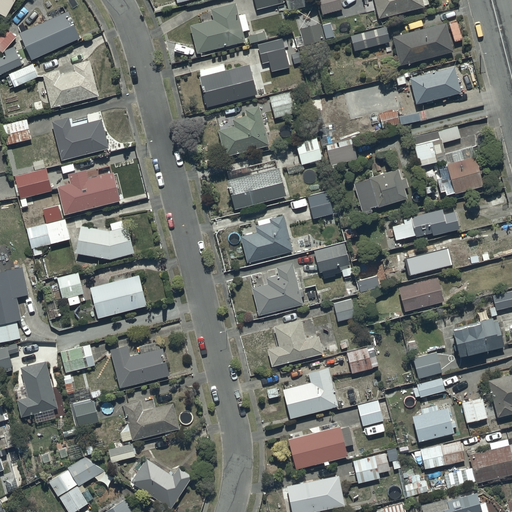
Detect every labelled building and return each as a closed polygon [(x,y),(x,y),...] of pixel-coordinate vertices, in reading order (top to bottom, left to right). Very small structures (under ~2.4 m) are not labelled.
[(0,0),(0,15),(3,17),(12,0),(0,0)] [(252,0),(255,9),(282,2),(281,0),(252,0)] [(283,0),(286,10),(314,3),(312,0),(283,0)] [(320,16),(321,21),(327,20),(325,14),(341,10),(338,0),(317,0),(321,16),(320,16)] [(371,0),(376,19),(422,7),(422,5),(427,4),(425,0),(371,0)] [(187,25),(194,54),(243,42),(241,31),(246,30),(243,14),(237,15),(233,1),(208,7),(211,19),(187,25)] [(17,33),(29,60),(79,38),(72,23),(74,22),(71,17),(70,18),(66,10),(17,33)] [(320,25),(323,38),(333,35),(330,22),(320,25)] [(296,48),(323,40),(323,38),(320,25),(319,23),(298,29),(300,36),(293,38),(296,48)] [(390,37),(397,66),(451,52),(444,23),(390,37)] [(3,26),(0,30),(0,51),(2,53),(16,36),(3,26)] [(349,35),(352,50),(388,42),(384,26),(349,35)] [(247,36),(249,44),(265,39),(265,40),(277,36),(275,30),(264,33),(264,31),(247,36)] [(289,66),(284,48),(289,47),(286,36),(256,44),(261,63),(267,62),(269,72),(289,66)] [(6,56),(0,58),(0,75),(22,65),(14,47),(4,51),(6,56)] [(57,70),(41,74),(49,108),(96,97),(88,60),(72,64),(73,71),(58,74),(57,70)] [(7,74),(13,87),(37,76),(32,64),(7,74)] [(198,71),(199,77),(196,77),(204,108),(255,95),(247,64),(224,70),(223,64),(198,71)] [(407,77),(414,105),(460,94),(453,66),(407,77)] [(267,97),(273,118),(295,111),(289,91),(267,97)] [(338,104),(342,120),(363,116),(361,109),(353,110),(351,102),(338,104)] [(232,125),(216,129),(223,156),(267,145),(257,105),(242,108),(244,116),(230,119),(232,125)] [(399,124),(395,110),(377,114),(380,128),(399,124)] [(67,117),(49,121),(59,161),(107,149),(99,119),(87,122),(86,118),(68,122),(67,117)] [(0,125),(0,126),(5,145),(30,138),(25,119),(0,125)] [(439,177),(435,178),(439,193),(443,192),(444,195),(452,193),(453,194),(480,186),(477,173),(483,172),(482,168),(476,169),(471,147),(444,154),(441,143),(459,139),(456,126),(410,137),(417,166),(442,160),(444,165),(436,167),(439,177)] [(295,143),(300,165),(321,160),(316,138),(295,143)] [(327,173),(334,172),(332,165),(356,159),(351,139),(324,145),(328,166),(325,167),(327,173)] [(33,171),(13,176),(21,208),(27,206),(25,197),(50,190),(43,160),(31,163),(33,171)] [(228,193),(232,209),(285,196),(276,160),(225,172),(227,180),(225,181),(226,187),(224,187),(226,193),(228,193)] [(109,165),(66,175),(68,183),(55,186),(62,215),(118,201),(109,165)] [(368,179),(352,184),(361,210),(376,206),(377,208),(406,199),(402,188),(407,186),(405,178),(399,179),(396,169),(367,178),(368,179)] [(305,197),(311,219),(332,213),(327,191),(305,197)] [(391,227),(394,240),(413,235),(413,237),(430,233),(431,236),(457,229),(453,210),(441,213),(440,208),(400,217),(402,224),(391,227)] [(255,231),(238,236),(245,262),(290,250),(281,214),(256,221),(257,225),(254,226),(255,231)] [(64,219),(25,228),(29,248),(31,248),(33,256),(41,254),(39,246),(68,239),(64,219)] [(107,231),(79,226),(73,254),(108,260),(132,253),(120,221),(108,223),(110,230),(107,231)] [(342,276),(343,276),(345,280),(351,278),(350,274),(352,274),(343,242),(311,251),(317,272),(330,269),(332,274),(341,272),(342,276)] [(441,250),(406,258),(409,276),(445,268),(445,266),(453,265),(450,250),(442,251),(441,250)] [(370,254),(350,259),(352,270),(372,265),(370,254)] [(249,287),(256,315),(301,304),(299,297),(304,296),(302,289),(297,290),(291,263),(275,267),(276,274),(264,277),(265,283),(249,287)] [(21,267),(0,271),(0,342),(19,338),(15,320),(19,319),(14,297),(27,294),(21,267)] [(77,273),(55,278),(60,299),(65,298),(66,306),(77,303),(75,295),(81,294),(77,273)] [(87,288),(96,318),(144,305),(135,275),(87,288)] [(355,280),(358,293),(378,288),(374,275),(355,280)] [(396,288),(402,311),(443,301),(437,278),(396,288)] [(488,308),(490,316),(496,314),(495,310),(511,305),(511,292),(511,290),(491,296),(494,306),(488,308)] [(332,303),(336,321),(356,318),(353,299),(332,303)] [(321,353),(317,336),(304,340),(298,319),(271,326),(276,346),(265,349),(270,366),(321,353)] [(449,328),(456,357),(502,346),(497,321),(492,323),(491,319),(449,328)] [(126,345),(108,350),(118,389),(167,376),(160,347),(156,348),(155,342),(138,346),(140,353),(129,356),(126,345)] [(59,352),(64,372),(94,365),(89,345),(59,352)] [(6,347),(0,348),(0,369),(11,366),(6,347)] [(366,351),(365,347),(345,352),(350,373),(378,366),(374,348),(366,351)] [(413,369),(416,379),(441,372),(435,352),(407,360),(410,370),(413,369)] [(15,399),(19,417),(56,408),(44,361),(18,368),(25,397),(15,399)] [(280,389),(288,418),(336,406),(326,367),(306,372),(308,382),(280,389)] [(511,373),(486,380),(495,417),(511,412),(511,408),(511,407),(511,406),(511,373)] [(415,384),(418,397),(444,391),(441,378),(415,384)] [(460,402),(465,423),(486,418),(481,397),(460,402)] [(138,400),(121,404),(127,430),(118,432),(121,441),(130,439),(130,440),(178,429),(172,403),(141,410),(138,400)] [(355,405),(360,426),(382,420),(376,400),(355,405)] [(93,401),(71,406),(76,427),(98,421),(93,401)] [(410,416),(416,441),(452,433),(450,428),(456,427),(455,420),(449,422),(446,407),(437,409),(436,405),(419,409),(420,414),(410,416)] [(286,439),(294,469),(321,462),(322,465),(327,464),(327,461),(345,456),(342,446),(352,444),(347,425),(338,428),(338,425),(286,439)] [(469,468),(442,474),(447,493),(477,486),(476,482),(511,473),(511,442),(507,444),(506,439),(488,443),(490,449),(466,455),(469,468)] [(418,450),(422,469),(464,459),(459,440),(418,450)] [(106,450),(110,463),(134,456),(130,444),(106,450)] [(352,460),(356,483),(378,479),(377,474),(387,471),(385,462),(391,461),(392,469),(399,468),(395,447),(386,449),(386,453),(352,460)] [(67,469),(47,482),(56,497),(57,496),(66,511),(72,511),(78,509),(79,509),(86,505),(85,504),(87,503),(86,502),(92,498),(87,490),(81,493),(77,487),(103,471),(84,457),(66,467),(67,469)] [(171,475),(145,458),(133,475),(128,481),(168,509),(191,477),(177,467),(171,475)] [(284,486),(289,511),(308,511),(343,505),(337,475),(284,486)] [(403,485),(406,497),(425,492),(425,490),(428,489),(425,479),(403,485)] [(419,511),(485,511),(483,502),(475,504),(473,493),(444,500),(444,498),(417,505),(419,511)] [(132,511),(124,499),(101,511),(132,511)] [(381,508),(381,511),(404,511),(402,503),(381,508)]
